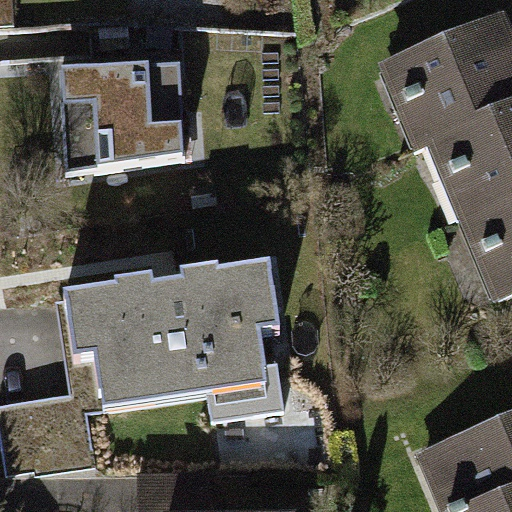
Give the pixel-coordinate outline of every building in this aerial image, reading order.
[(34,1),(0,1),(0,105),(35,105),(34,1)] [(511,63),(497,24),(350,80),(383,165),(408,156),(471,318),(511,302),(511,63)] [(221,96),(101,98),(102,158),(223,155),(221,96)] [(297,293),(92,309),(101,426),(306,410),(297,293)] [(511,511),(511,436),(431,472),(448,511),(511,511)]
